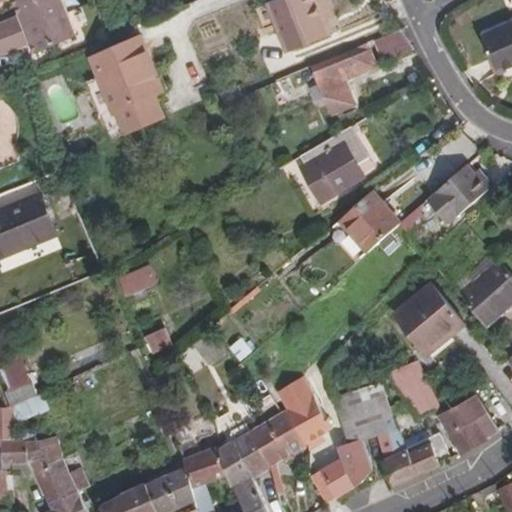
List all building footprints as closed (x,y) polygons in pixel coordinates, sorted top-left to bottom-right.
[(0,22),(0,38),(66,11),(61,0),(27,0),(15,5),(19,15),(0,22)] [(322,5),(328,1),(327,0),(277,0),(268,4),(289,54),(334,35),(329,20),(322,5)] [(335,17),(328,1),(322,5),(329,20),(335,17)] [(34,52),(76,35),(66,11),(0,38),(0,54),(30,43),(34,52)] [(511,67),(511,45),(504,26),(483,36),(501,73),(511,67)] [(385,59),(412,49),(402,30),(376,41),(385,59)] [(141,37),(91,58),(113,113),(96,119),(105,141),(160,121),(151,98),(163,94),(141,37)] [(368,50),(315,73),(332,115),(356,104),(347,80),(376,68),(368,50)] [(306,86),(305,71),(276,82),(282,96),(306,86)] [(369,157),(351,125),(301,156),(305,164),(301,167),(322,203),(367,175),(359,163),(369,157)] [(75,144),(65,148),(72,162),(82,158),(75,144)] [(474,176),(466,167),(428,200),(449,226),(487,191),(483,186),(488,182),(480,172),(474,176)] [(40,194),(0,211),(0,258),(58,234),(40,194)] [(371,194),(340,220),(368,253),(399,226),(371,194)] [(426,203),(401,224),(409,234),(422,223),(421,220),(431,211),(426,203)] [(487,328),(511,304),(511,275),(499,261),(461,297),(487,328)] [(130,295),(162,282),(153,262),(121,275),(130,295)] [(431,285),(396,315),(429,354),(464,325),(431,285)] [(143,324),(148,336),(165,328),(160,317),(143,324)] [(0,379),(5,391),(8,390),(12,400),(31,393),(32,394),(45,389),(42,380),(33,383),(20,354),(13,356),(0,322),(0,379)] [(165,328),(148,336),(146,337),(154,354),(173,345),(165,328)] [(210,329),(194,344),(204,357),(221,343),(210,329)] [(242,360),(255,350),(244,336),(231,345),(242,360)] [(116,357),(125,353),(122,345),(114,349),(116,357)] [(196,348),(183,355),(192,373),(206,366),(196,348)] [(446,412),(441,404),(419,362),(389,374),(420,417),(437,411),(441,416),(446,412)] [(170,366),(154,375),(161,389),(178,381),(170,366)] [(333,430),(320,403),(306,381),(282,396),(288,408),(306,445),(309,450),(322,443),(319,438),(333,430)] [(381,382),(333,398),(348,443),(361,439),(379,435),(390,431),(385,419),(393,415),(381,382)] [(457,457),(498,432),(475,394),(446,412),(441,416),(439,417),(454,443),(450,447),(457,457)] [(42,414),(34,397),(20,403),(28,421),(42,414)] [(348,443),(333,398),(320,403),(333,430),(343,456),(356,485),(357,485),(373,471),(361,439),(348,443)] [(14,406),(8,407),(0,406),(0,438),(0,439),(16,438),(16,431),(14,406)] [(306,445),(288,408),(274,416),(250,431),(270,466),(306,445)] [(396,453),(429,437),(427,430),(400,439),(395,429),(390,431),(396,453)] [(0,439),(3,471),(14,470),(13,465),(30,465),(31,473),(35,472),(62,456),(57,436),(28,441),(27,431),(16,431),(16,438),(0,439)] [(269,511),(253,476),(270,466),(250,431),(220,448),(229,476),(246,511),(269,511)] [(379,435),(385,458),(396,453),(390,431),(379,435)] [(393,489),(450,461),(440,432),(429,437),(396,453),(385,458),(383,459),(393,489)] [(216,511),(214,508),(206,485),(229,476),(220,448),(219,445),(184,459),(186,468),(196,500),(198,509),(198,511),(216,511)] [(81,491),(91,486),(83,468),(72,473),(62,456),(35,472),(49,507),(81,491)] [(338,497),(356,485),(343,456),(321,469),(338,497)] [(196,500),(186,468),(172,474),(187,505),(196,500)] [(328,502),(338,497),(321,469),(312,474),(328,502)] [(3,471),(0,470),(0,488),(9,489),(14,488),(14,470),(3,471)] [(170,511),(187,505),(172,474),(148,485),(160,511),(170,511)] [(160,511),(148,485),(125,497),(132,511),(160,511)] [(511,511),(511,486),(511,485),(499,492),(510,511),(511,511)] [(0,488),(0,510),(10,510),(9,489),(0,488)] [(90,511),(87,506),(81,491),(49,507),(50,509),(44,511),(90,511)] [(132,511),(125,497),(102,509),(102,511),(132,511)]
